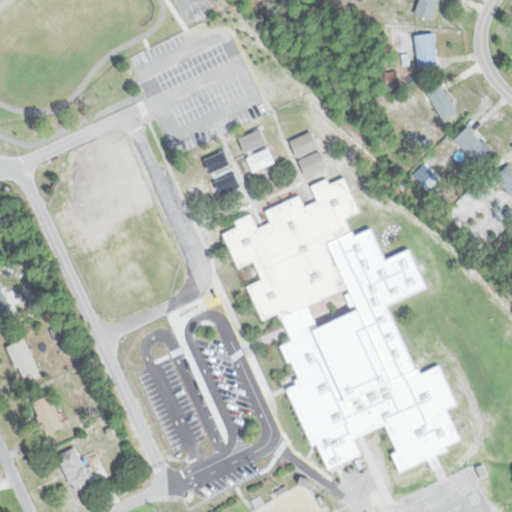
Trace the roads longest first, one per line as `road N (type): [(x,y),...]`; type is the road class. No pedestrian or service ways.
road 1 (residential): [(0,163),(21,173),(157,466),(158,489)]
road 2 (residential): [(158,489),(269,427),(210,298)]
road 3 (residential): [(210,298),(122,115)]
